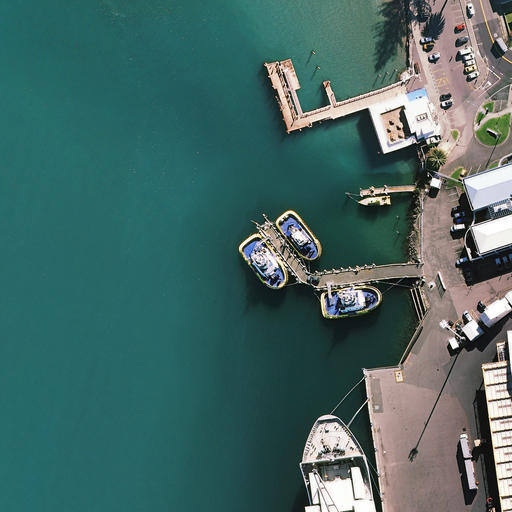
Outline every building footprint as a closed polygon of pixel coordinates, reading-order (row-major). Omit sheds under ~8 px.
[(368,105),(383,152),(420,140),(440,134),(425,88),(408,93),(368,105)] [(511,171),(499,176),(470,185),(480,215),(494,210),(499,225),(477,232),(486,259),(511,250),(511,171)] [(511,310),(504,299),(486,312),(487,314),(481,319),(487,327),(511,310)] [(483,333),(474,321),(463,330),(471,342),(483,333)] [(511,511),(511,334),(509,334),(511,358),(511,364),(487,368),(505,511),(511,511)] [(435,437),(436,439),(388,445),(392,475),(445,469),(441,438),(440,438),(439,436),(435,437)]
